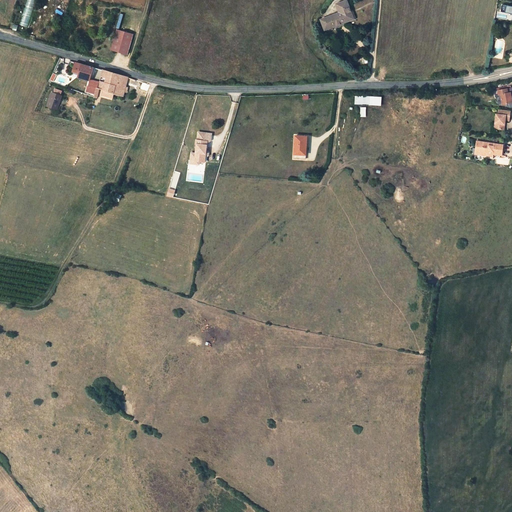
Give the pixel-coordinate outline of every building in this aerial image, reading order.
[(29,27),(34,0),(26,0),(20,25),(29,27)] [(320,19),(324,30),(334,26),(342,23),(353,19),(353,18),(350,11),(346,0),(345,0),(335,4),(338,12),(320,19)] [(511,6),(501,4),(500,11),(511,13),(511,14),(511,18),(511,17),(511,6)] [(111,49),(112,50),(127,54),(132,34),(118,30),(116,29),(111,49)] [(89,80),(89,78),(90,75),(92,68),(81,64),(74,63),(72,72),(78,73),(77,77),(87,80),(86,82),(88,83),(89,80)] [(97,88),(102,90),(107,71),(102,70),(97,88)] [(117,74),(107,71),(102,90),(113,92),(117,74)] [(117,74),(113,92),(112,93),(122,96),(127,77),(117,74)] [(502,103),(511,102),(511,96),(510,91),(511,91),(511,87),(498,89),(498,94),(500,93),(501,98),(502,103)] [(60,96),(52,93),(47,105),(56,109),(60,96)] [(354,105),(381,105),(381,96),(355,95),(354,105)] [(496,114),(494,114),(493,122),(494,122),(493,131),(495,132),(495,129),(502,129),(504,119),(508,120),(509,110),(497,109),(496,114)] [(204,162),(206,141),(207,137),(211,136),(212,130),(197,128),(196,135),(196,139),(195,146),(196,147),(194,160),(204,162)] [(305,137),(295,136),(294,158),(305,159),(305,154),(304,154),(304,147),(306,147),(306,141),(305,141),(305,137)] [(491,143),(476,141),(474,154),(492,156),(492,154),(501,155),(502,144),(492,143),(492,144),(491,144),(491,143)] [(166,196),(173,198),(175,190),(168,188),(166,196)] [(98,384),(96,387),(94,393),(98,395),(102,387),(98,384)]
